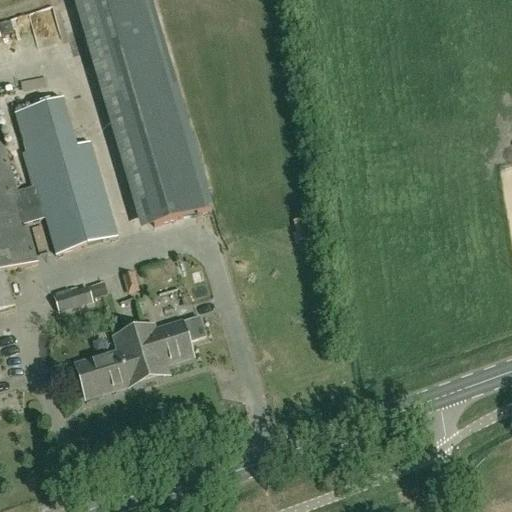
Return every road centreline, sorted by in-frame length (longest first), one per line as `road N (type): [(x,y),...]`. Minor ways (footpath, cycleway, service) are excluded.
road 1 (secondary): [(114,511),(455,391)]
road 2 (unclassified): [(435,511),(455,391)]
